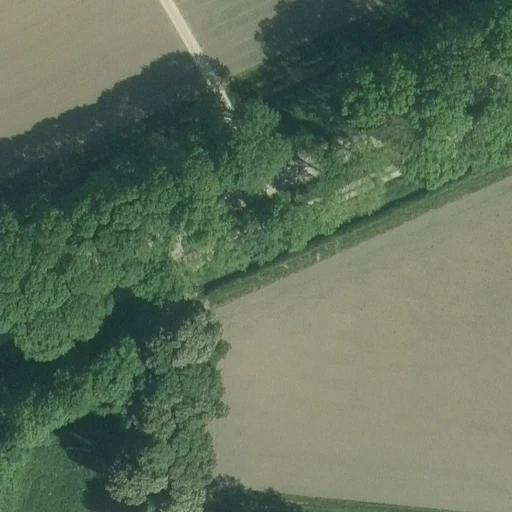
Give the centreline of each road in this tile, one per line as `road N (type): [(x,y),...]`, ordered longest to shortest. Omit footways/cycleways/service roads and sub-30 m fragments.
road 1 (unclassified): [(0,328),(30,332),(110,310),(461,154),(511,122)]
road 2 (tertiary): [(0,304),(511,87)]
